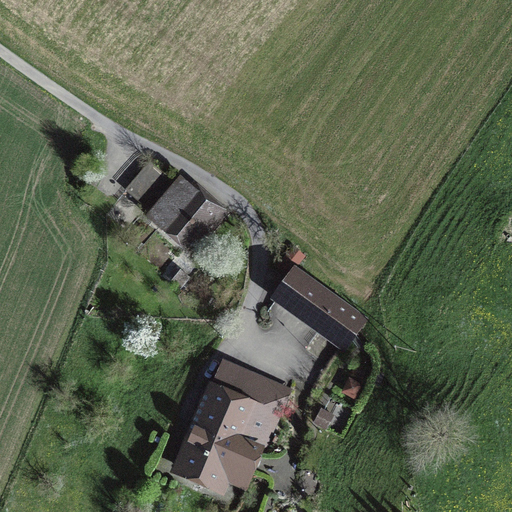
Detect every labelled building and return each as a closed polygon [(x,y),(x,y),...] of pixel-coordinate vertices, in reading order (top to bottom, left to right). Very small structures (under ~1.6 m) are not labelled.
[(150,163),(126,190),(152,213),(176,185),(150,163)] [(176,185),(152,213),(188,244),(221,205),(201,188),(197,192),(182,179),(176,185)] [(276,298),(343,347),(363,320),(295,272),(276,298)] [(280,414),(216,386),(180,470),(219,487),(231,461),(251,469),(260,448),(264,450),(280,414)] [(343,418),(324,411),(318,427),(338,434),(343,418)]
